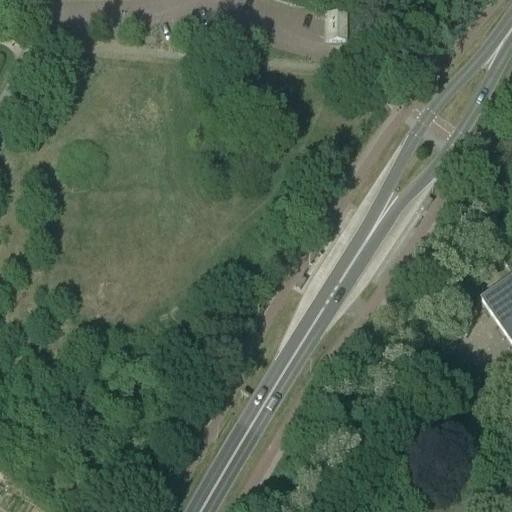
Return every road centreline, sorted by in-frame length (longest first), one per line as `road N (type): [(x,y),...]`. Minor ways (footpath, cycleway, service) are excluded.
road 1 (primary): [(201,511),(327,298),(511,29)]
road 2 (track): [(248,358),(153,379),(96,424),(0,456)]
